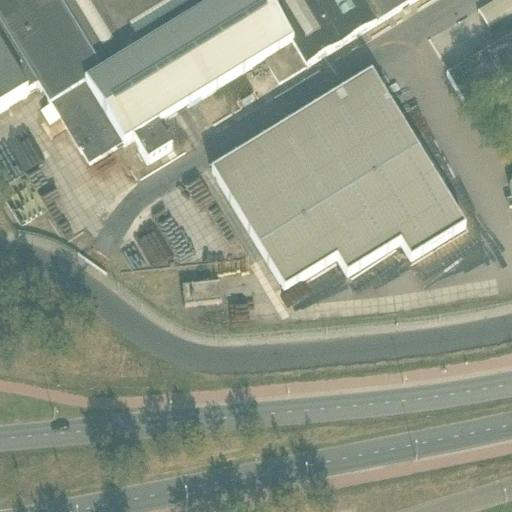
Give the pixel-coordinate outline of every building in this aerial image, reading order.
[(421,0),(0,0),(0,116),(40,92),(50,108),(52,107),(81,155),(82,155),(89,166),(122,146),(123,149),(133,144),(147,168),(171,153),(156,128),(264,62),(279,87),(421,0)] [(511,0),(498,0),(478,12),(495,40),(511,30),(511,0)] [(511,37),(446,78),(465,109),(511,80),(511,189),(510,193),(511,202),(511,37)] [(410,265),(465,231),(371,77),(211,175),(284,295),(336,263),(347,280),(400,248),(410,265)] [(182,289),(185,309),(222,305),(219,285),(182,289)]
